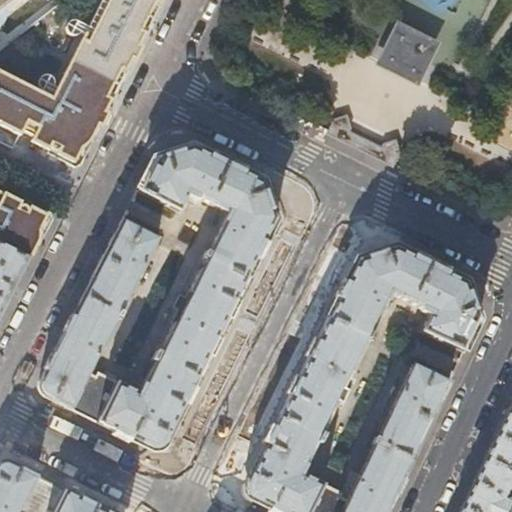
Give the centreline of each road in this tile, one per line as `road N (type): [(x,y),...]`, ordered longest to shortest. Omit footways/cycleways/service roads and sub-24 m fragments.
road 1 (residential): [(345,183),(188,511)]
road 2 (residential): [(156,85),(345,183)]
road 3 (residential): [(0,417),(187,511)]
road 4 (residential): [(0,388),(96,206)]
road 5 (residential): [(424,511),(511,330)]
road 6 (residential): [(511,265),(345,183)]
road 7 (residential): [(96,206),(156,85)]
